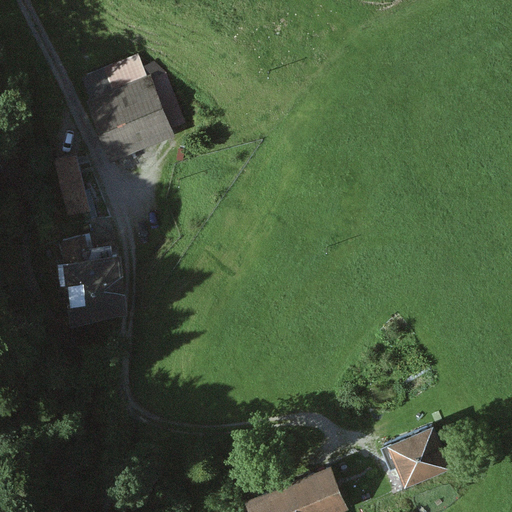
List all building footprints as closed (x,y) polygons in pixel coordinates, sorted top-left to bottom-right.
[(164,125),(179,119),(157,66),(141,73),(137,64),(84,86),(111,154),(167,131),(164,125)] [(90,211),(77,155),(55,160),(68,216),(90,211)] [(64,269),(71,312),(117,304),(109,254),(100,255),(98,247),(84,249),(81,233),(79,233),(58,237),(62,260),(56,261),(58,270),(64,269)] [(443,461),(428,423),(380,442),(388,461),(395,458),(402,476),(443,461)] [(311,511),(340,501),(333,483),(326,466),(279,485),(254,494),(246,498),(251,511),(311,511)]
